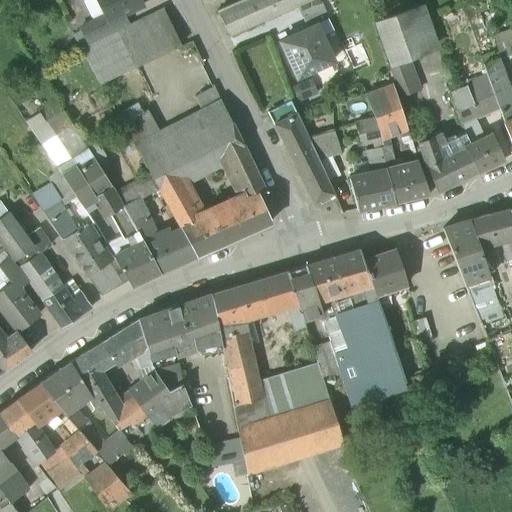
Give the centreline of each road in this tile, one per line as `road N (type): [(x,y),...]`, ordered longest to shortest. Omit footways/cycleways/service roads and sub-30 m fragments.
road 1 (residential): [(0,393),(150,296),(306,242)]
road 2 (residential): [(306,242),(187,0)]
road 3 (residential): [(306,242),(386,228),(511,187)]
